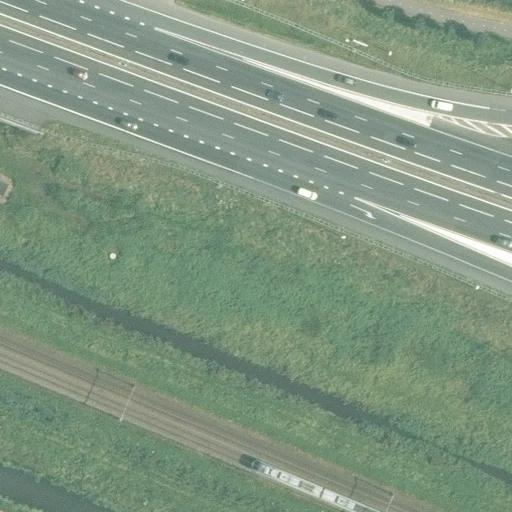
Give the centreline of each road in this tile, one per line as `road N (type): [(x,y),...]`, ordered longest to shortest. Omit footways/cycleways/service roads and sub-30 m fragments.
road 1 (motorway): [(511,172),(147,42)]
road 2 (motorway): [(0,53),(358,184)]
road 3 (motorway): [(511,119),(147,42)]
road 4 (motorway): [(358,184),(511,272)]
road 5 (motorway): [(358,184),(511,238)]
road 6 (motorway): [(147,42),(32,0)]
